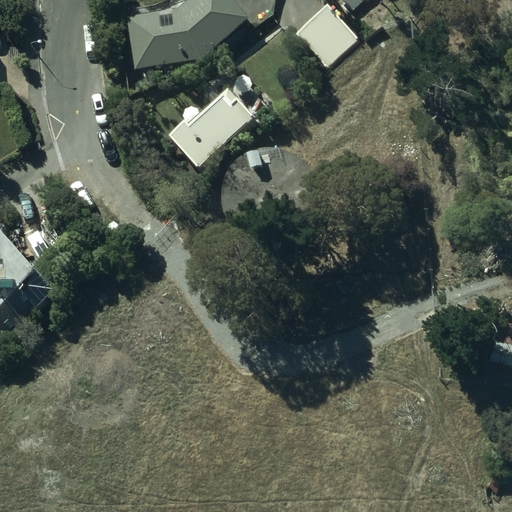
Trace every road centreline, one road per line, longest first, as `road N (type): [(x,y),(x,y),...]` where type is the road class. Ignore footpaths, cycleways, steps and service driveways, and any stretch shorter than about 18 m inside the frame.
road 1 (track): [(396,0),(388,70),(369,117),(370,152),(427,380),(466,468),(463,511)]
road 2 (residential): [(92,160),(67,0)]
